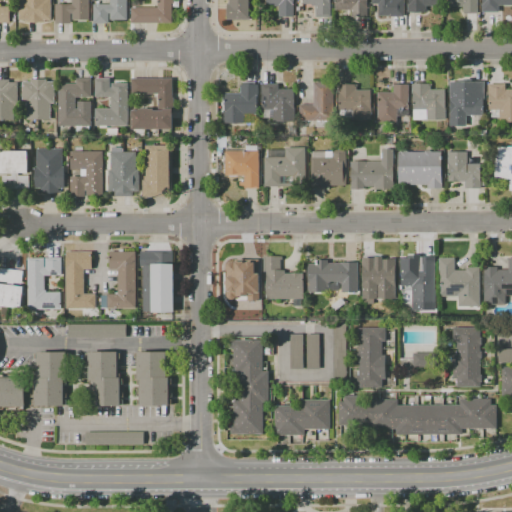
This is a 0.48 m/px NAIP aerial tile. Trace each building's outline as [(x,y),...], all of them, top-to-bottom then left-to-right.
[(26,23),(26,20),(19,20),(18,0),(51,0),(52,20),(45,20),(45,22),(26,23)] [(56,24),(55,5),(73,5),(72,0),(89,0),(90,20),(73,20),(73,14),(71,14),(71,24),(56,24)] [(93,24),(93,5),(110,4),(110,0),(127,0),(127,20),(110,20),(110,14),(108,14),(109,24),(93,24)] [(172,23),(131,24),(131,8),(158,8),(158,0),(172,0),(172,1),(174,1),(174,4),(172,4),(172,23)] [(250,20),(227,20),(227,3),(229,3),(229,0),(249,0),(249,16),(250,16),(250,20)] [(294,0),(294,17),(279,17),(279,7),(275,7),(275,4),(266,4),(266,0),(294,0)] [(331,17),(316,17),(316,6),(311,6),(311,4),(303,4),(303,0),(330,0),(330,3),(331,3),(331,17)] [(352,17),(351,11),(335,11),(334,0),(367,0),(368,16),(352,17)] [(404,0),(404,17),(379,16),(379,4),(371,4),(371,0),(404,0)] [(427,13),(408,12),(408,0),(440,0),(440,6),(427,6),(427,13)] [(478,0),(478,14),(464,14),(464,7),(449,7),(449,0),(478,0)] [(495,13),(489,13),(482,13),(481,3),(483,3),(482,0),(511,0),(511,6),(499,6),(499,12),(495,12),(495,13)] [(10,24),(0,24),(0,7),(10,7),(10,24)] [(107,128),(100,128),(100,126),(96,126),(95,109),(111,109),(111,97),(95,97),(95,79),(110,78),(110,89),(111,88),(111,84),(128,83),(129,126),(107,126),(107,128)] [(173,130),(132,130),(132,111),(138,111),(138,109),(153,109),(153,111),(158,111),(158,94),(132,94),(132,78),(172,78),(172,90),(173,90),(173,92),(173,98),(174,98),(174,113),(173,113),(173,130)] [(51,120),(26,120),(26,104),(22,104),(22,82),(30,82),(30,79),(46,79),(46,82),(55,82),(54,93),(56,93),(55,97),(55,103),(51,103),(51,120)] [(90,132),(76,132),(76,126),(59,127),(58,84),(77,84),(77,79),(91,79),(92,98),(76,98),(76,109),(78,109),(78,102),(91,102),(92,126),(90,126),(90,132)] [(14,121),(0,121),(0,80),(10,80),(10,83),(18,83),(18,104),(21,104),(21,115),(14,115),(14,121)] [(257,123),(224,123),(224,93),(240,93),(240,86),(242,86),(242,82),(256,82),(256,85),(258,85),(258,96),(257,96),(257,123)] [(316,128),(316,121),(314,121),(300,121),(300,105),(314,105),(314,82),(334,82),(334,120),(331,120),(331,127),(316,128)] [(472,121),(472,116),(450,116),(450,97),(469,96),(468,82),(483,82),(484,116),(481,116),(481,120),(472,121)] [(294,122),(273,122),(273,119),(264,119),(264,110),(261,109),(261,96),(261,84),(278,84),(278,90),(294,90),(294,122)] [(414,120),(414,104),(412,104),(412,96),(413,96),(413,85),(432,84),(432,86),(431,86),(431,90),(445,90),(445,107),(446,107),(446,119),(414,120)] [(511,122),(500,123),(500,118),(492,118),(491,110),(488,110),(488,84),(505,84),(505,90),(511,90),(511,122)] [(353,121),(352,110),(339,111),(338,85),(358,85),(358,86),(357,87),(357,91),(370,90),(371,108),(371,107),(372,121),(353,121)] [(390,126),(385,126),(385,123),(378,123),(378,93),(394,93),(394,85),(409,85),(409,109),(410,109),(410,117),(397,117),(397,123),(390,123),(390,126)] [(118,138),(118,137),(108,137),(108,129),(118,129),(118,134),(122,134),(122,138),(118,138)] [(227,149),(227,148),(218,149),(218,137),(235,137),(236,142),(232,142),(232,149),(227,149)] [(144,197),(143,181),(146,181),(146,146),(170,144),(173,180),(169,180),(170,196),(144,197)] [(259,189),(244,189),(244,186),(240,186),(239,182),(245,182),(245,176),(225,176),(225,151),(246,151),(246,146),(257,146),(257,151),(259,151),(259,189)] [(511,191),(509,191),(509,180),(494,180),(494,157),(495,157),(495,151),(497,151),(497,147),(511,147),(511,191)] [(133,197),(115,197),(115,192),(109,192),(108,170),(111,170),(111,169),(105,169),(105,155),(112,155),(112,152),(112,148),(122,148),(122,152),(136,152),(136,170),(139,170),(139,192),(133,192),(133,197)] [(307,187),(264,187),(264,184),(265,184),(264,158),(268,158),(268,150),(286,150),(286,148),(306,148),(306,183),(307,183),(307,187)] [(61,193),(39,193),(39,189),(35,189),(35,167),(37,167),(37,149),(63,149),(63,167),(65,167),(65,189),(61,189),(61,193)] [(71,197),(70,177),(81,177),(81,170),(71,170),(70,152),(76,152),(76,149),(80,149),(80,152),(103,152),(104,195),(87,196),(87,194),(85,194),(85,197),(71,197)] [(312,189),(311,158),(313,158),(313,152),(333,152),(333,151),(346,150),(348,150),(349,155),(346,155),(347,186),(328,186),(328,189),(312,189)] [(394,190),(375,190),(375,186),(364,187),(364,189),(351,190),(351,162),(382,161),(382,159),(381,159),(381,152),(382,152),(382,150),(393,150),(393,168),(393,181),(394,181),(394,190)] [(29,189),(2,189),(2,176),(12,176),(12,173),(0,173),(0,151),(28,151),(28,173),(18,174),(18,176),(29,176),(29,189)] [(443,189),(428,189),(428,185),(409,185),(409,184),(399,184),(398,153),(400,153),(401,152),(407,151),(409,152),(425,152),(426,151),(431,151),(433,152),(442,152),(442,155),(441,155),(442,182),(443,182),(443,189)] [(465,189),(465,182),(449,182),(448,153),(467,152),(467,156),(480,156),(481,189),(465,189)] [(95,309),(66,309),(66,252),(92,252),(92,269),(84,270),(84,295),(95,295),(95,309)] [(115,311),(111,311),(111,308),(107,308),(107,309),(101,309),(101,296),(107,296),(107,294),(115,294),(115,293),(118,293),(118,270),(109,270),(109,252),(136,252),(136,308),(115,309),(115,311)] [(173,312),(151,313),(151,311),(143,312),(143,267),(140,267),(140,252),(173,252),(173,312)] [(301,307),(294,307),(294,299),(267,299),(267,273),(264,273),(264,257),(283,257),(283,260),(281,260),(281,271),(285,271),(285,274),(303,274),(303,299),(301,299),(301,307)] [(435,305),(412,305),(412,286),(400,286),(400,271),(417,271),(417,257),(435,257),(435,305)] [(60,310),(28,310),(27,258),(62,258),(62,276),(44,276),(45,290),(46,290),(46,293),(60,293),(60,310)] [(397,299),(374,300),(374,291),(374,289),(363,289),(363,271),(380,271),(380,259),(397,259),(397,299)] [(480,306),(459,307),(459,296),(440,297),(440,274),(439,274),(439,259),(455,259),(455,271),(466,271),(466,268),(480,268),(480,306)] [(506,305),(484,305),(484,267),(498,267),(498,270),(508,270),(508,261),(507,261),(507,259),(511,259),(511,296),(506,296),(506,305)] [(242,303),(225,303),(225,260),(260,260),(260,282),(233,282),(233,286),(242,286),(242,303)] [(308,293),(307,264),(317,264),(316,260),(328,260),(328,264),(342,264),(342,263),(357,262),(357,280),(344,280),(344,283),(340,283),(340,290),(327,290),(327,292),(308,293)] [(21,309),(0,306),(0,284),(7,285),(8,282),(0,281),(0,268),(23,271),(22,284),(14,283),(13,286),(23,287),(21,309)] [(335,312),(331,306),(341,298),(345,304),(335,312)] [(244,316),(244,308),(258,307),(258,315),(244,316)] [(511,336),(502,336),(502,323),(511,323),(511,336)] [(346,382),(333,382),(333,324),(346,324),(346,382)] [(126,338),(68,338),(68,325),(126,325),(126,338)] [(383,388),(359,388),(359,383),(357,383),(357,376),(359,376),(359,359),(357,359),(357,352),(359,352),(359,345),(357,346),(357,339),(358,339),(358,329),(386,328),(386,342),(382,342),(383,356),(386,356),(386,379),(382,379),(383,388)] [(480,387),(458,387),(457,379),(453,379),(453,355),(457,355),(457,341),(453,341),(453,328),(480,328),(480,338),(482,338),(482,345),(481,345),(481,352),(482,352),(482,359),(480,359),(480,376),(482,375),(482,382),(480,382),(480,387)] [(303,369),(290,369),(290,334),(303,334),(303,369)] [(320,369),(307,370),(307,334),(319,334),(320,369)] [(263,435),(231,434),(231,426),(234,426),(234,401),(240,401),(240,395),(238,395),(238,389),(239,389),(239,373),(234,373),(234,349),(230,349),(230,340),(263,340),(263,368),(267,368),(267,371),(269,371),(269,403),(264,403),(263,435)] [(511,362),(498,362),(498,350),(511,349),(511,362)] [(64,407),(31,405),(32,399),(34,400),(36,359),(34,359),(34,350),(68,352),(66,381),(65,381),(64,407)] [(121,406),(92,406),(91,381),(88,381),(88,354),(117,352),(117,354),(120,354),(120,359),(117,359),(118,374),(120,374),(120,379),(122,379),(123,385),(121,385),(121,406)] [(140,406),(140,381),(137,381),(137,380),(134,380),(134,374),(137,374),(137,360),(134,360),(134,355),(138,354),(138,353),(169,353),(169,367),(167,368),(167,374),(169,374),(169,379),(172,379),(172,385),(169,385),(169,395),(171,395),(172,406),(140,406)] [(433,368),(414,368),(413,354),(433,353),(433,368)] [(511,396),(502,397),(502,367),(511,367),(511,396)] [(24,412),(0,412),(0,377),(25,378),(25,407),(24,407),(24,412)] [(462,435),(396,435),(396,429),(370,429),(370,426),(339,426),(339,402),(344,402),(344,396),(363,396),(363,400),(398,400),(398,406),(460,405),(460,399),(492,399),(492,405),(497,405),(497,429),(462,429),(462,435)] [(305,436),(275,436),(275,406),(300,406),(300,400),(330,400),(330,430),(305,430),(305,436)] [(143,445),(86,445),(86,432),(143,432),(143,445)]
